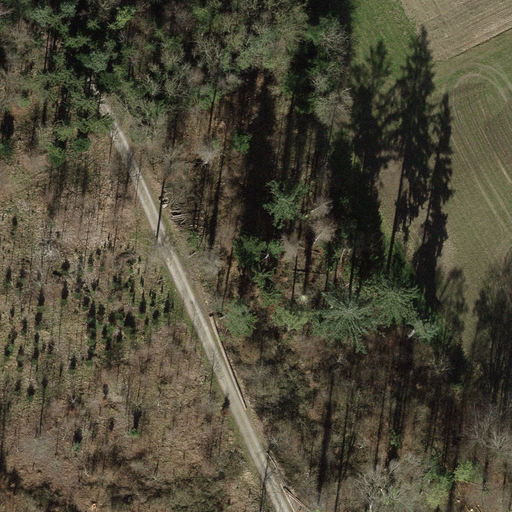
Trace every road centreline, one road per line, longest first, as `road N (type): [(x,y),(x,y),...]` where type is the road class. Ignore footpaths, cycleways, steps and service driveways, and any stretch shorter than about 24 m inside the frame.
road 1 (track): [(0,7),(52,44),(108,114),(283,511)]
road 2 (track): [(511,42),(347,128)]
